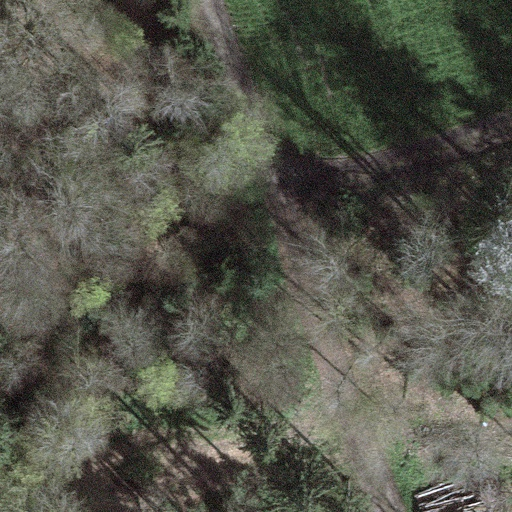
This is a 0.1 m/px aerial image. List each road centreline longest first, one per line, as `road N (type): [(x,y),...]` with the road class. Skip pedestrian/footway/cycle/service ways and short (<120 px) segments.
road 1 (track): [(271,221),(393,511)]
road 2 (track): [(0,308),(271,221)]
road 3 (track): [(193,0),(271,221)]
